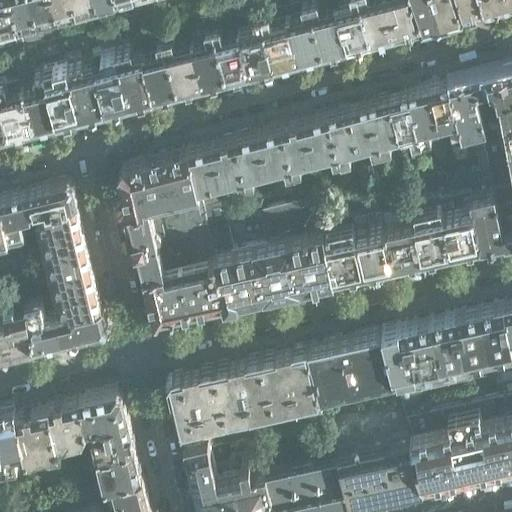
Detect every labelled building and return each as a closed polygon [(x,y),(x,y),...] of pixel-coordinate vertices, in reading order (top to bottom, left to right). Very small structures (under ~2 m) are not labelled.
[(18,20),(12,0),(0,0),(0,21),(8,19),(9,23),(18,20)] [(36,11),(33,0),(12,0),(18,20),(27,18),(26,14),(36,11)] [(57,9),(54,0),(33,0),(36,11),(48,8),(49,12),(57,9)] [(76,0),(75,0),(54,0),(57,9),(66,7),(65,3),(76,0)] [(323,45),(310,0),(302,0),(306,11),(289,15),(299,51),(323,45)] [(347,39),(338,3),(337,0),(310,0),(323,45),(347,39)] [(372,32),(362,0),(348,0),(338,3),(347,39),(348,39),(357,37),(356,36),(372,32)] [(396,27),(388,0),(362,0),(372,32),(387,29),(396,27)] [(422,20),(415,0),(388,0),(396,27),(405,24),(422,20)] [(442,14),(437,0),(415,0),(422,20),(442,14)] [(437,0),(442,14),(463,9),(471,7),(471,6),(485,2),(485,3),(496,0),(437,0)] [(299,51),(289,15),(273,19),(270,8),(262,10),(275,58),(299,51)] [(275,58),(262,10),(254,12),(258,24),(241,28),(250,64),(275,58)] [(250,64),(241,28),(225,32),(222,20),(214,22),(226,70),(250,64)] [(226,70),(214,22),(189,28),(193,40),(202,76),(226,70)] [(202,76),(193,40),(176,45),(173,33),(165,35),(178,83),(202,76)] [(178,83),(165,35),(157,37),(160,49),(144,53),(154,89),(178,83)] [(154,89),(144,53),(143,48),(133,51),(131,41),(116,45),(129,95),(154,89)] [(129,95),(116,45),(102,49),(104,58),(95,61),(105,102),(129,95)] [(105,102),(95,61),(85,63),(83,54),(68,58),(81,108),(105,102)] [(511,86),(511,57),(472,68),(476,83),(491,79),(495,81),(497,90),(499,90),(511,86)] [(81,108),(68,58),(53,61),(56,71),(46,73),(57,114),(81,108)] [(57,114),(46,73),(43,62),(34,65),(38,79),(23,83),(33,120),(57,114)] [(485,117),(479,95),(476,83),(472,68),(472,67),(463,70),(459,67),(457,71),(449,73),(449,74),(461,122),(462,124),(485,117)] [(33,120),(23,83),(8,87),(5,72),(0,73),(0,91),(9,127),(33,120)] [(461,122),(449,74),(429,79),(438,115),(449,112),(452,125),(461,122)] [(438,115),(429,79),(409,84),(421,133),(430,130),(427,118),(438,115)] [(421,133),(409,84),(389,90),(398,126),(409,123),(412,135),(421,133)] [(511,110),(511,86),(499,90),(505,112),(511,110)] [(398,126),(389,90),(369,95),(381,143),(390,141),(387,129),(398,126)] [(0,128),(9,127),(0,91),(0,128)] [(381,143),(369,95),(349,100),(358,136),(369,133),(372,146),(381,143)] [(358,136),(349,100),(328,105),(341,151),(341,154),(350,151),(347,139),(358,136)] [(341,151),(328,105),(305,111),(314,147),(330,143),(333,153),(341,151)] [(314,147),(305,111),(282,117),(294,163),(301,162),(299,151),(314,147)] [(294,163),(282,117),(259,123),(268,159),(284,155),(286,165),(294,163)] [(268,159),(259,123),(236,129),(247,175),(255,173),(252,163),(268,159)] [(247,175),(236,129),(212,135),(222,171),(237,167),(240,177),(247,175)] [(511,134),(511,135),(499,138),(503,153),(511,150),(511,134)] [(222,171),(212,135),(189,141),(197,177),(222,171)] [(204,204),(197,177),(189,141),(119,160),(119,161),(135,231),(137,241),(154,308),(158,311),(208,300),(208,299),(215,297),(216,298),(225,296),(207,219),(204,204)] [(430,166),(428,157),(408,162),(410,171),(430,166)] [(78,195),(73,177),(67,173),(28,183),(35,210),(41,208),(40,204),(77,195),(78,195)] [(350,186),(347,175),(339,177),(342,188),(350,186)] [(35,210),(28,183),(0,190),(0,203),(6,227),(24,222),(22,213),(35,210)] [(511,207),(511,197),(509,184),(498,187),(503,210),(511,207)] [(505,221),(503,210),(498,187),(497,186),(471,192),(472,200),(481,239),(489,238),(494,240),(497,236),(506,234),(503,222),(505,221)] [(272,204),(269,189),(252,193),(256,208),(272,204)] [(335,271),(326,232),(317,194),(272,204),(256,208),(232,213),(207,219),(225,296),(238,293),(247,291),(247,290),(256,288),(256,289),(335,271)] [(82,216),(77,195),(40,204),(41,208),(45,225),(82,216)] [(232,213),(229,198),(204,204),(207,219),(232,213)] [(481,239),(472,200),(443,207),(452,246),(481,239)] [(452,246),(443,207),(414,213),(422,252),(452,246)] [(511,207),(503,210),(505,221),(503,222),(506,234),(511,232),(511,207)] [(422,252),(414,213),(385,219),(393,259),(422,252)] [(87,237),(82,216),(45,225),(50,246),(87,237)] [(393,259),(385,219),(355,226),(364,265),(393,259)] [(364,265),(355,226),(326,232),(335,271),(364,265)] [(92,258),(87,237),(50,246),(55,267),(92,258)] [(16,264),(14,256),(0,259),(0,267),(2,267),(16,264)] [(97,279),(92,258),(55,267),(60,287),(97,279)] [(102,300),(97,279),(60,287),(65,306),(65,308),(102,300)] [(511,293),(501,296),(508,326),(511,325),(511,293)] [(63,332),(58,307),(46,310),(42,296),(25,300),(26,306),(34,339),(63,332)] [(511,374),(511,343),(510,333),(508,326),(501,296),(451,307),(470,384),(490,379),(499,377),(511,374)] [(107,317),(103,299),(102,300),(65,308),(65,306),(58,307),(63,332),(104,323),(107,317)] [(34,339),(26,306),(16,308),(14,300),(2,303),(11,347),(21,345),(20,342),(34,339)] [(11,347),(2,303),(0,303),(0,346),(2,346),(3,349),(11,347)] [(470,384),(451,307),(404,317),(422,394),(470,384)] [(422,394),(404,317),(382,322),(395,370),(403,398),(422,394)] [(332,385),(395,370),(382,322),(308,339),(323,393),(329,415),(340,413),(332,385)] [(323,393),(308,339),(282,344),(297,399),(323,393)] [(297,399),(282,344),(259,350),(273,404),(297,399)] [(273,404),(259,350),(236,355),(250,409),(273,404)] [(250,409),(236,355),(213,360),(226,414),(250,409)] [(226,414),(213,360),(190,365),(203,420),(226,414)] [(203,420),(190,365),(173,369),(170,367),(166,373),(169,375),(173,390),(184,435),(198,433),(195,421),(203,420)] [(511,381),(511,374),(499,377),(500,383),(511,381)] [(511,458),(511,386),(493,390),(490,379),(470,384),(422,394),(403,398),(409,422),(424,478),(511,458)] [(128,406),(125,395),(123,387),(123,385),(117,381),(115,382),(104,385),(77,390),(83,416),(92,414),(128,406)] [(83,416),(77,390),(47,397),(55,432),(78,427),(83,416)] [(58,444),(55,432),(47,397),(17,404),(25,439),(26,443),(46,439),(48,446),(58,444)] [(25,439),(17,404),(0,407),(0,422),(8,458),(17,456),(14,441),(25,439)] [(136,438),(128,406),(92,414),(90,424),(95,448),(135,438),(136,438)] [(307,434),(303,420),(288,423),(292,437),(307,434)] [(424,478),(409,422),(335,437),(350,494),(424,478)] [(284,433),(282,425),(248,432),(250,440),(284,433)] [(263,511),(276,509),(265,463),(256,465),(250,440),(248,432),(208,440),(206,431),(198,433),(184,435),(202,511),(263,511)] [(350,494),(335,437),(324,440),(328,454),(313,457),(324,499),(350,494)] [(142,469),(137,448),(135,438),(95,448),(103,478),(113,476),(142,469)] [(324,499),(313,457),(310,443),(301,445),(305,459),(275,465),(272,452),(262,454),(265,463),(276,509),(324,499)] [(153,509),(151,499),(150,500),(143,469),(142,469),(113,476),(116,489),(122,488),(124,499),(121,500),(121,502),(121,504),(122,511),(153,511),(153,510),(153,509)] [(64,473),(50,477),(52,488),(67,485),(64,473)] [(122,511),(121,504),(102,508),(100,500),(47,511),(122,511)]
